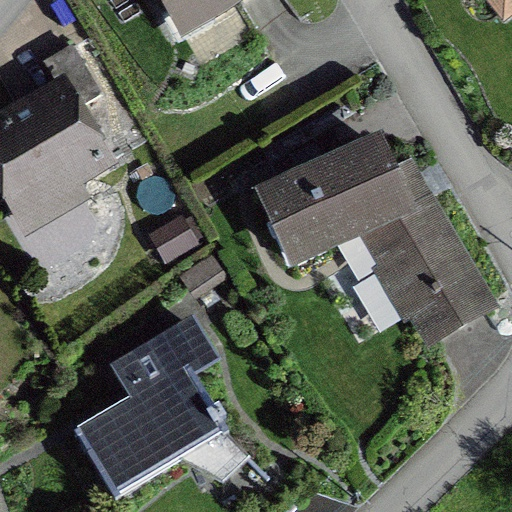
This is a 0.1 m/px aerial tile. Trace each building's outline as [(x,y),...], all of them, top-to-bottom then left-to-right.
[(148,0),(171,45),(260,0),(148,0)] [(511,0),(480,0),(495,18),(511,4),(511,0)] [(68,89),(0,122),(0,179),(25,228),(115,183),(68,89)] [(438,342),(483,316),(401,178),(381,190),(370,154),(274,186),(298,258),(374,233),(438,342)] [(143,401),(80,438),(118,503),(220,443),(167,352),(127,375),(143,401)]
